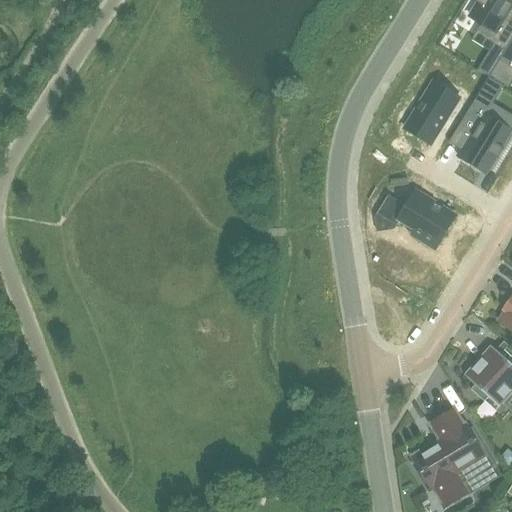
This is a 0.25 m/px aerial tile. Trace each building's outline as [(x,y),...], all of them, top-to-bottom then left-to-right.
[(477,4),(469,17),(482,24),(478,30),(499,44),(497,48),(504,52),(511,38),(511,24),(505,20),(511,7),(511,0),(474,0),(474,2),(477,4)] [(511,38),(499,61),(511,68),(511,38)] [(488,78),(457,129),(470,137),(458,158),(485,174),(495,157),(498,159),(503,150),(501,149),(511,132),(485,116),(503,87),(488,78)] [(429,89),(404,129),(430,145),(455,104),(429,89)] [(444,234),(454,217),(415,192),(406,207),(387,196),(376,214),(396,226),(399,221),(415,230),(412,235),(430,246),(439,231),(444,234)] [(503,310),(505,312),(498,322),(511,331),(511,334),(511,336),(511,298),(503,310)] [(490,346),(463,375),(474,385),(470,390),(484,402),(488,398),(499,408),(503,404),(511,412),(511,362),(508,368),(502,363),(505,360),(490,346)] [(467,434),(454,412),(432,426),(441,440),(414,456),(424,472),(420,474),(430,489),(433,487),(444,505),(466,492),(461,483),(491,465),(471,432),(467,434)]
